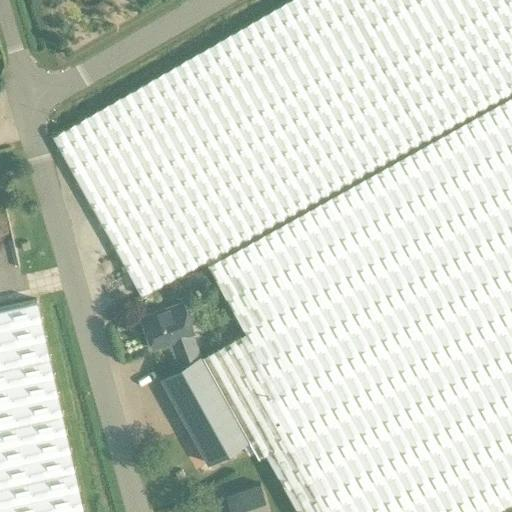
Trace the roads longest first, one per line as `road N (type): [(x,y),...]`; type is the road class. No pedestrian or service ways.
road 1 (unclassified): [(139,511),(26,100)]
road 2 (unclassified): [(26,100),(53,93),(216,0)]
